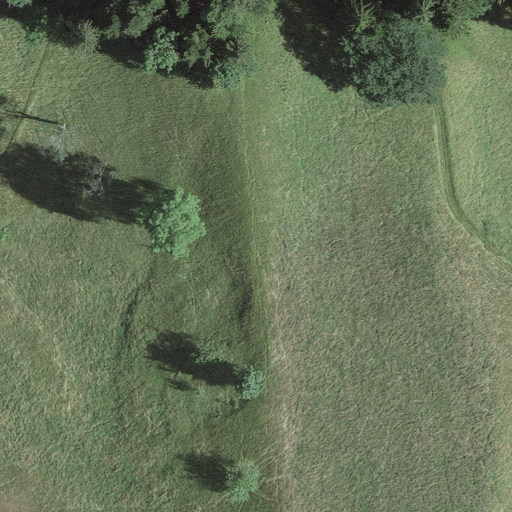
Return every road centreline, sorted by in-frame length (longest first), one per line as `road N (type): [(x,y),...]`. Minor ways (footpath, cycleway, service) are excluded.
road 1 (track): [(511,264),(459,203),(447,57),(417,0)]
road 2 (track): [(73,0),(0,167)]
